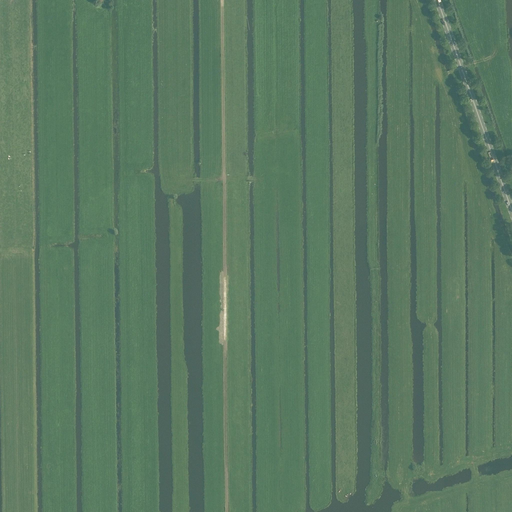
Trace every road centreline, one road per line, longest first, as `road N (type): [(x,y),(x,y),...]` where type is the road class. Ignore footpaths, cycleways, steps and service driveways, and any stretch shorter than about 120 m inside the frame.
road 1 (track): [(227,511),(224,178)]
road 2 (primary): [(511,210),(438,0)]
road 3 (track): [(189,180),(224,178),(222,0)]
